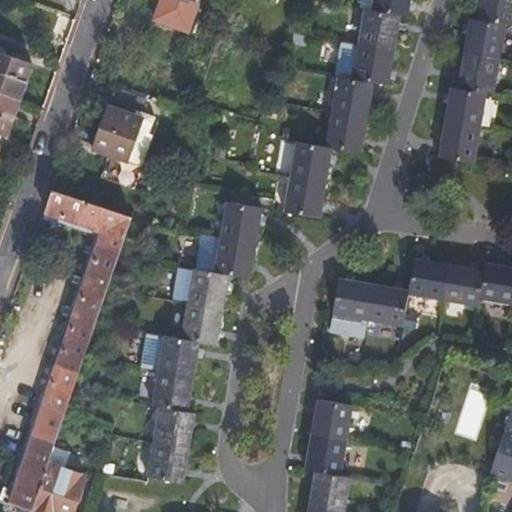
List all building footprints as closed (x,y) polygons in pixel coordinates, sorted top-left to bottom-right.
[(165,0),(165,3),(162,2),(155,21),(188,34),(198,7),(200,0),(165,0)] [(285,214),(320,220),(332,150),(359,154),(372,84),(387,86),(399,17),(405,18),(408,0),(372,0),(371,12),(363,11),(351,79),(336,77),(323,148),(297,144),(285,214)] [(437,158),(473,164),(484,94),(490,95),(501,25),(510,26),(511,12),(511,0),(477,0),(475,20),(466,19),(455,88),(447,88),(437,158)] [(0,95),(20,102),(34,65),(0,52),(0,95)] [(122,88),(116,104),(142,113),(143,113),(149,98),(122,88)] [(0,135),(7,138),(20,102),(0,95),(0,135)] [(142,113),(140,119),(109,108),(94,149),(111,156),(103,179),(136,191),(155,137),(152,136),(157,119),(143,113),(142,113)] [(133,220),(54,191),(46,212),(68,220),(66,225),(89,233),(91,228),(104,233),(65,343),(60,341),(53,361),(47,379),(16,467),(22,470),(14,492),(7,491),(3,502),(30,511),(32,511),(50,462),(68,410),(133,220)] [(264,210),(232,205),(227,204),(220,238),(201,234),(194,271),(179,268),(172,301),(188,304),(181,338),(147,332),(140,366),(157,370),(151,405),(160,407),(154,439),(146,475),(182,483),(196,413),(186,411),(200,342),(216,345),(231,275),(251,278),(264,210)] [(330,316),(396,327),(402,296),(474,308),(476,301),(511,306),(511,270),(482,265),(480,272),(409,261),(404,291),(336,280),(330,316)] [(341,511),(347,481),(339,479),(351,410),(313,403),(301,472),(311,474),(304,511),(341,511)] [(511,412),(510,412),(490,476),(511,482),(511,412)] [(50,462),(32,511),(52,511),(53,511),(73,511),(86,475),(50,462)]
